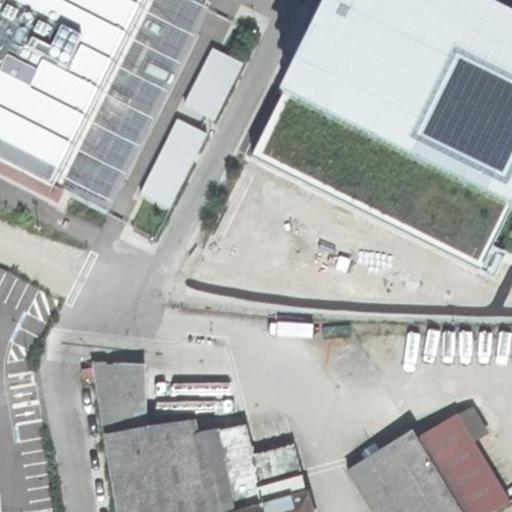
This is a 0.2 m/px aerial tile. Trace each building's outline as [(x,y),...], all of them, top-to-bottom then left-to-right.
[(107,216),(204,0),(0,0),(0,176),(59,205),(61,202),(65,196),(107,216)] [(511,262),(511,7),(496,0),(336,0),(270,141),(511,262)] [(227,122),(248,76),(213,60),(192,107),(227,122)] [(184,119),(148,194),(182,211),(219,136),(184,119)] [(249,209),(304,230),(316,199),(261,178),(249,209)] [(313,511),(296,449),(255,458),(247,427),(221,432),(220,430),(194,435),(191,422),(147,430),(143,367),(94,365),(95,369),(97,380),(118,511),(313,511)] [(85,382),(97,380),(95,369),(83,371),(85,382)] [(495,511),(509,504),(457,416),(419,439),(462,511),(495,511)] [(371,511),(462,511),(419,439),(415,432),(348,473),(371,511)]
